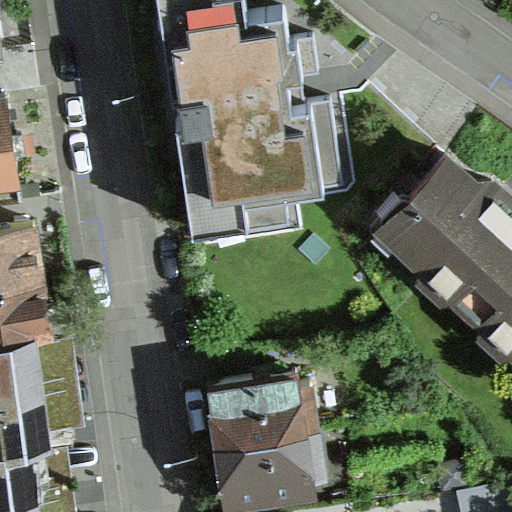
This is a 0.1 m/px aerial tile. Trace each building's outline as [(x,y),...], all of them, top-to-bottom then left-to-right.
[(320,67),(314,30),(290,33),(285,2),(248,7),(246,0),(162,0),(194,231),(290,218),(286,188),(343,179),(331,95),(292,99),(290,86),(287,71),(320,67)] [(0,178),(21,176),(7,83),(0,83),(0,178)] [(478,169),(448,141),(374,221),(511,348),(511,183),(496,169),(478,169)] [(57,342),(38,227),(0,233),(0,351),(38,345),(57,342)] [(57,342),(38,345),(51,431),(85,426),(72,340),(57,342)] [(0,351),(0,460),(33,456),(55,452),(54,447),(51,431),(38,345),(0,351)] [(304,376),(203,392),(220,498),(321,482),(304,376)] [(55,452),(33,456),(41,511),(76,511),(66,446),(54,447),(55,452)] [(0,460),(0,511),(41,511),(33,456),(0,460)]
